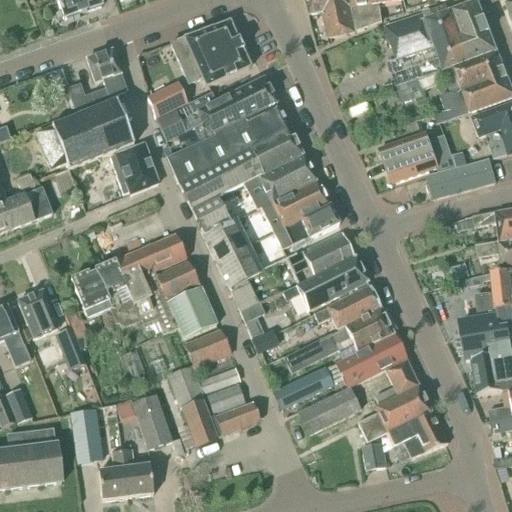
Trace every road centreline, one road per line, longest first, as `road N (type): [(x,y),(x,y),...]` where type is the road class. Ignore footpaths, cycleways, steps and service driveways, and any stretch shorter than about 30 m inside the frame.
road 1 (residential): [(304,511),(171,194)]
road 2 (secondary): [(477,475),(453,395),(376,230)]
road 3 (secondary): [(376,230),(268,0)]
road 4 (residential): [(0,266),(171,194)]
road 5 (residential): [(308,511),(477,475)]
road 6 (residential): [(171,194),(116,35)]
road 7 (unclassified): [(376,230),(511,196)]
road 8 (residential): [(0,76),(116,35)]
